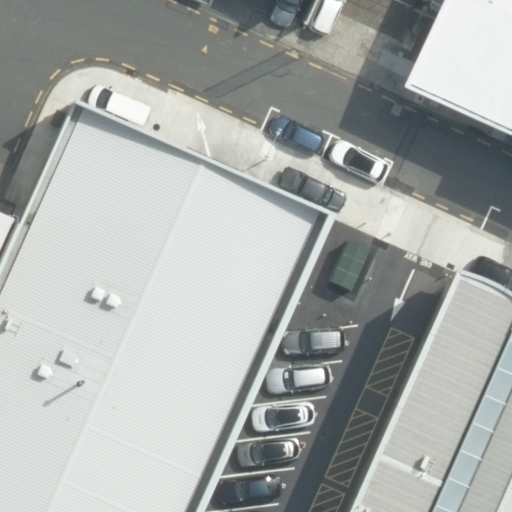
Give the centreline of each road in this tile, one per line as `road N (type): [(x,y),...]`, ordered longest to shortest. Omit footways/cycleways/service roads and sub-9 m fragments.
road 1 (unclassified): [(511,201),(70,0)]
road 2 (unclassified): [(46,0),(0,111)]
